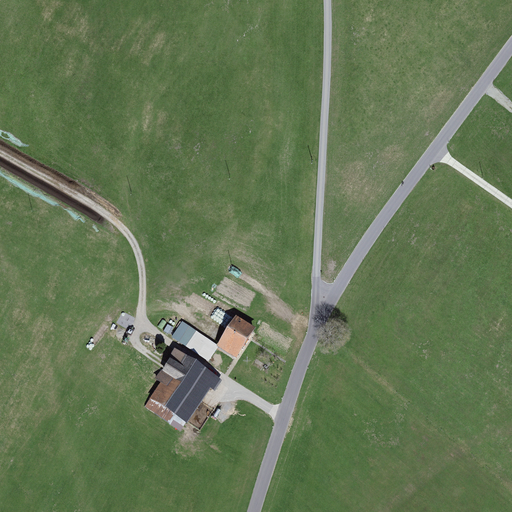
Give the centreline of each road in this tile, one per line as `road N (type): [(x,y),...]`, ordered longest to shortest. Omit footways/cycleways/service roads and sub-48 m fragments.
road 1 (tertiary): [(254,511),(318,324),(366,241),(511,46)]
road 2 (track): [(325,0),(318,324)]
road 3 (track): [(0,151),(137,242),(142,322),(129,340),(166,367)]
